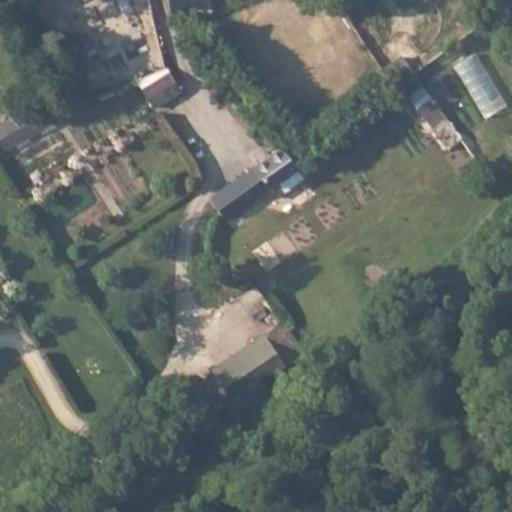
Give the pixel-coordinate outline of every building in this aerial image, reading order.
[(175,0),(181,22),(187,22),(199,20),(194,0),(175,0)] [(181,92),(167,67),(136,84),(150,109),(181,92)] [(431,138),(444,129),(414,89),(399,100),(431,138)] [(0,130),(0,160),(62,120),(48,99),(20,117),(12,123),(0,130)] [(5,113),(12,123),(20,117),(14,108),(5,113)] [(305,175),(288,154),(226,198),(238,218),(305,175)] [(198,370),(216,396),(266,363),(245,331),(195,365),(198,370)] [(198,370),(189,376),(206,402),(216,396),(198,370)]
